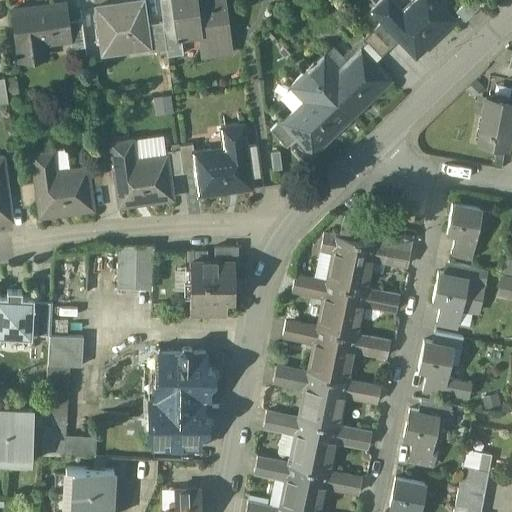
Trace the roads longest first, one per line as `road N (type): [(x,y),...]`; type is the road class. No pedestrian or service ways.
road 1 (residential): [(441,171),(374,511)]
road 2 (residential): [(279,232),(223,511)]
road 3 (residential): [(0,250),(118,234),(279,232)]
road 4 (residential): [(511,18),(377,142)]
road 5 (residential): [(377,142),(279,232)]
